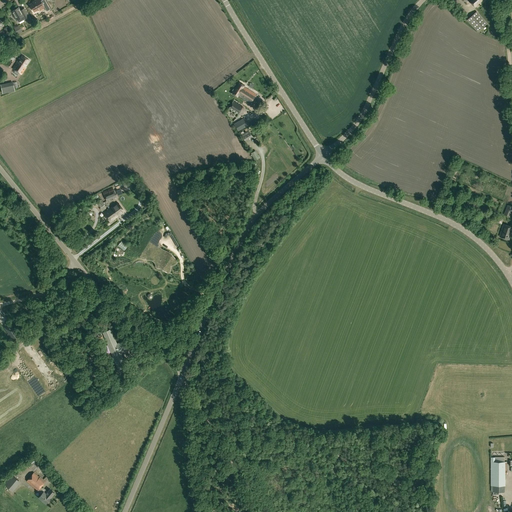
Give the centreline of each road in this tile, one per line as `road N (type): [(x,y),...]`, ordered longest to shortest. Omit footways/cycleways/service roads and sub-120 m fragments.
road 1 (unclassified): [(181,375),(99,292),(0,167)]
road 2 (unclassified): [(181,375),(248,226),(322,156)]
road 3 (unclassified): [(511,282),(470,234),(368,189),(322,156)]
road 4 (unclassified): [(322,156),(362,115),(422,0)]
road 5 (unclassified): [(322,156),(224,0)]
road 6 (track): [(181,375),(256,511)]
road 7 (unclassified): [(123,511),(181,375)]
